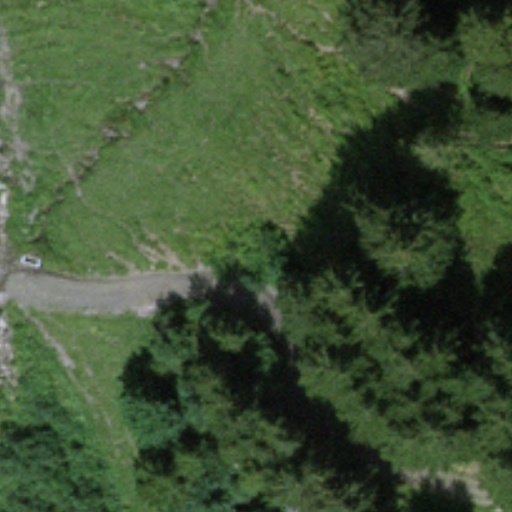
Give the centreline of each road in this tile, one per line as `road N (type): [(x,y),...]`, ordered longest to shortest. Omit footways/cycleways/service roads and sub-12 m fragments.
road 1 (track): [(0,284),(108,295),(178,284),(265,298),(326,412),(372,460),(511,496)]
road 2 (track): [(27,287),(76,335),(126,433),(154,511)]
